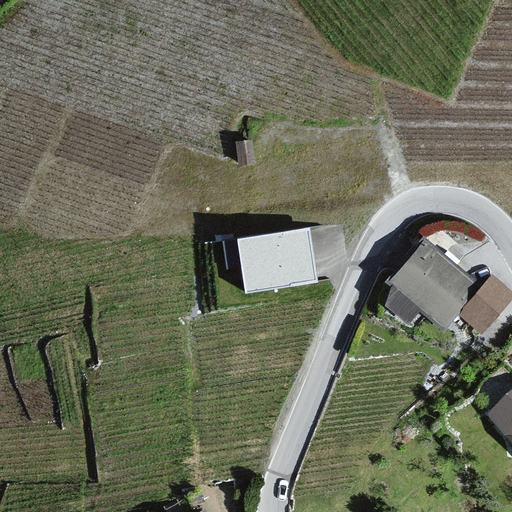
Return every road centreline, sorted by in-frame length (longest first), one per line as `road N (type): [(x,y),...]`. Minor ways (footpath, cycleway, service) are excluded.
road 1 (tertiary): [(511,244),(490,218),(463,204),(424,201),(393,217),(332,342),(272,511)]
road 2 (track): [(410,205),(383,134),(279,138),(265,151),(263,228)]
